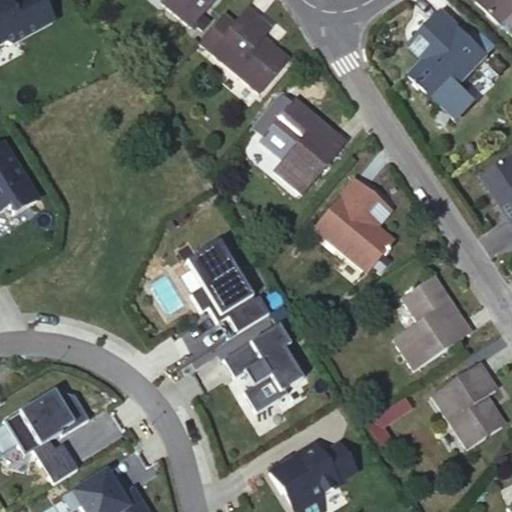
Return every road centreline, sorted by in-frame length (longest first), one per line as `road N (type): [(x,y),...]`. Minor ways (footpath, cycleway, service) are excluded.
road 1 (residential): [(323,30),(511,318)]
road 2 (residential): [(194,511),(173,435),(155,405),(108,362),(36,349),(0,353)]
